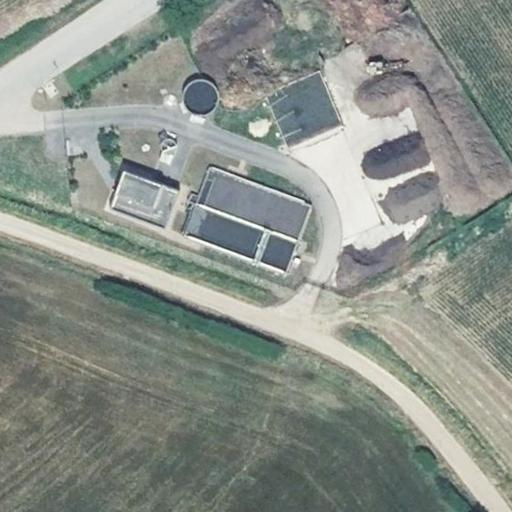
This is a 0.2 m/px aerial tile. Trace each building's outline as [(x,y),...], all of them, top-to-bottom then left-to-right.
[(287,147),(341,124),(319,72),(265,95),(287,147)] [(187,109),(214,109),(213,81),(187,81),(187,109)] [(392,229),(447,203),(421,147),(411,152),(404,138),(360,158),(392,229)] [(286,270),(310,204),(210,168),(186,234),(286,270)] [(179,190),(122,170),(108,210),(165,229),(179,190)]
